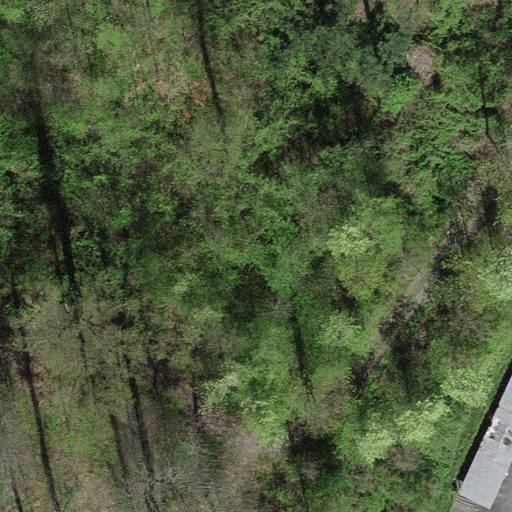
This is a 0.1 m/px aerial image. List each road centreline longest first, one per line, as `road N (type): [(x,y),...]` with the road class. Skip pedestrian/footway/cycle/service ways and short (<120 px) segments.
road 1 (track): [(511,143),(371,354),(231,511)]
road 2 (track): [(271,466),(183,392),(137,372),(84,360),(0,365)]
